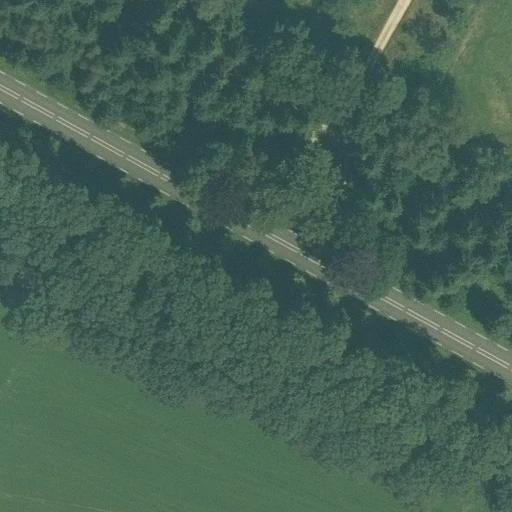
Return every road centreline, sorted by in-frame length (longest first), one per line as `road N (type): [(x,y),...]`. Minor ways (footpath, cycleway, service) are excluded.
road 1 (primary): [(511,368),(0,88)]
road 2 (track): [(407,0),(342,118),(219,209)]
road 3 (track): [(342,118),(345,277)]
